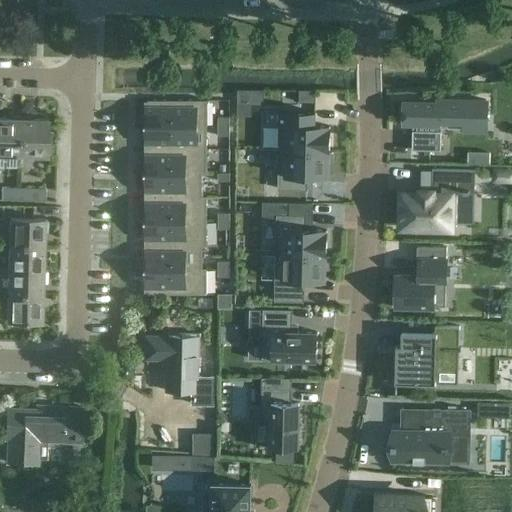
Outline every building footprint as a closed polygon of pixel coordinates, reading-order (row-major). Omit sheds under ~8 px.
[(437,132),(437,127),(441,127),(441,123),(470,124),(470,125),(486,125),(486,115),(486,100),(436,99),(436,102),(402,102),(402,126),(416,126),(416,131),(412,131),(412,150),(440,151),(441,132),(437,132)] [(207,125),(207,100),(148,100),(148,108),(146,108),(146,125),(207,125)] [(329,128),(329,126),(315,126),(309,126),(309,125),(308,125),(308,112),(280,112),(279,151),(329,152),(329,151),(330,128),(329,128)] [(20,119),(0,117),(0,167),(16,168),(18,165),(19,156),(20,119)] [(20,119),(19,156),(45,157),(46,119),(20,119)] [(207,149),(207,125),(146,125),(146,143),(148,143),(148,149),(207,149)] [(230,125),(218,125),(218,136),(230,136),(230,125)] [(148,149),(148,156),(146,156),(146,173),(202,173),(202,174),(207,174),(207,149),(148,149)] [(333,166),(333,154),(329,154),(329,152),(279,151),(278,189),(307,190),(307,177),(328,177),(329,166),(333,166)] [(478,153),(478,163),(489,164),(489,154),(478,153)] [(421,190),(421,194),(403,194),(402,226),(416,226),(416,231),(437,231),(437,227),(457,227),(457,224),(458,189),(463,189),(463,192),(469,192),(469,189),(475,189),(476,170),(432,169),(432,190),(421,190)] [(511,170),(495,171),(494,180),(511,180),(511,170)] [(202,196),(202,174),(202,173),(146,173),(146,191),(148,191),(148,197),(202,197),(202,196)] [(16,200),(16,188),(1,188),(1,200),(16,200)] [(16,188),(16,200),(45,201),(45,189),(16,188)] [(207,221),(207,196),(202,196),(202,197),(148,197),(148,204),(146,204),(146,221),(207,221)] [(326,231),(326,230),(305,230),(305,216),(277,216),(276,254),(326,256),(326,255),(327,231),(326,231)] [(9,244),(44,246),(44,220),(9,218),(9,244)] [(207,246),(207,221),(146,221),(146,239),(148,239),(148,245),(202,245),(202,246),(207,246)] [(43,271),(44,246),(9,244),(8,270),(43,271)] [(148,252),(146,252),(146,269),(202,269),(202,268),(202,246),(202,245),(148,245),(148,252)] [(396,276),(396,308),(433,309),(434,307),(434,281),(446,281),(446,260),(447,260),(447,247),(418,246),(417,248),(420,248),(419,276),(396,276)] [(325,281),(325,270),(329,270),(330,258),(326,257),(326,256),(276,254),(275,301),(303,302),(304,281),(325,281)] [(230,261),(218,261),(218,269),(230,269),(230,261)] [(148,287),(148,294),(207,294),(207,268),(202,268),(202,269),(146,269),(146,287),(148,287)] [(230,269),(218,269),(218,277),(230,277),(230,269)] [(43,296),(43,271),(8,270),(7,295),(43,296)] [(43,296),(7,295),(7,320),(42,321),(43,296)] [(213,299),(198,299),(198,309),(213,309),(213,299)] [(264,310),(262,359),(317,361),(317,333),(291,332),(292,311),(264,310)] [(395,383),(414,384),(436,384),(436,368),(459,369),(459,350),(461,350),(461,348),(459,348),(459,330),(460,330),(460,326),(435,326),(435,333),(408,333),(408,346),(401,346),(401,347),(402,347),(401,355),(397,355),(396,355),(396,374),(395,383)] [(212,404),(213,369),(198,369),(199,337),(198,337),(198,334),(181,333),(181,337),(169,337),(145,336),(145,361),(168,362),(168,391),(198,391),(198,404),(212,404)] [(262,419),(271,419),(270,447),(298,448),(299,403),(290,403),(291,390),(262,389),(262,419)] [(492,402),(482,402),(482,412),(492,412),(492,402)] [(7,409),(5,439),(8,440),(7,463),(38,464),(39,441),(81,442),(83,407),(66,406),(65,411),(7,409)] [(392,443),(392,448),(393,448),(393,461),(440,462),(469,463),(470,411),(432,410),(410,410),(410,431),(403,431),(403,430),(401,430),(401,431),(394,431),(393,443),(392,443)] [(250,511),(251,484),(213,483),(211,511),(250,511)] [(430,511),(431,494),(375,493),(375,511),(430,511)] [(0,511),(30,511),(31,499),(0,494),(0,511)]
